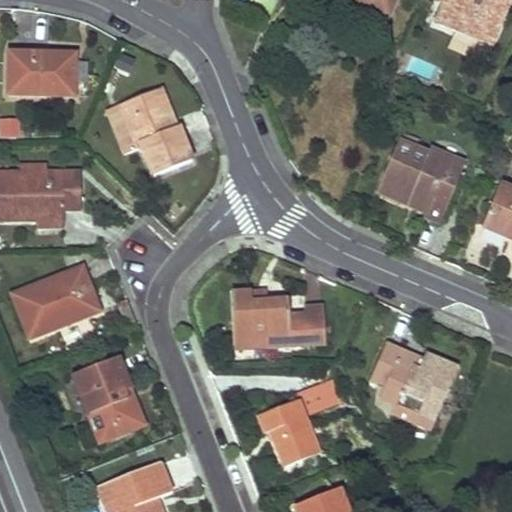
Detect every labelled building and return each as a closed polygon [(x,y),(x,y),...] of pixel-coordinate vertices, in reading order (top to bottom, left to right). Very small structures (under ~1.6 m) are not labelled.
[(361,0),(345,0),(387,18),(389,12),(361,0)] [(361,0),(389,12),(393,0),(361,0)] [(445,3),(436,22),(490,46),(508,0),(437,0),(445,3)] [(41,56),(9,54),(8,94),(72,97),(74,57),(41,56)] [(155,93),(121,107),(137,150),(142,148),(153,177),(190,162),(184,146),(177,129),(167,133),(163,122),(166,121),(155,93)] [(137,150),(121,107),(110,111),(127,154),(137,150)] [(20,121),(0,121),(0,136),(0,140),(21,140),(20,121)] [(428,155),(398,142),(377,192),(407,205),(409,200),(429,208),(426,214),(425,218),(439,224),(464,164),(430,149),(428,155)] [(19,168),(19,175),(45,174),(45,167),(19,168)] [(19,175),(0,175),(0,221),(37,221),(63,221),(63,211),(80,210),(80,175),(45,174),(19,175)] [(511,192),(499,186),(483,226),(508,237),(510,231),(511,231),(511,192)] [(409,200),(407,205),(417,210),(426,214),(429,208),(409,200)] [(82,268),(12,295),(29,338),(98,312),(93,298),(82,268)] [(265,294),(250,295),(250,306),(266,305),(265,294)] [(250,295),(231,296),(234,343),(267,342),(267,349),(290,348),(289,333),(304,333),(304,348),(325,346),(323,316),(304,317),(289,318),(289,304),(266,305),(250,306),(250,295)] [(289,333),(290,348),(304,348),(304,333),(289,333)] [(267,342),(234,343),(234,352),(267,349),(267,342)] [(397,407),(433,423),(453,367),(441,361),(424,353),(422,359),(421,365),(398,355),(400,350),(387,344),(370,381),(386,387),(401,395),(397,407)] [(398,355),(421,365),(422,359),(400,350),(398,355)] [(117,360),(73,378),(99,444),(143,426),(136,408),(129,411),(121,393),(129,390),(117,360)] [(302,416),(334,405),(326,385),(293,397),(295,404),(298,403),(302,416)] [(386,387),(381,400),(397,407),(401,395),(386,387)] [(136,408),(129,390),(121,393),(129,411),(136,408)] [(272,432),(284,468),(317,456),(302,416),(298,403),(295,404),(259,417),(264,434),(272,432)] [(397,407),(394,415),(430,431),(433,423),(397,407)] [(166,480),(160,465),(100,488),(108,511),(161,511),(160,509),(153,511),(149,502),(171,493),(166,480)] [(347,511),(340,490),(296,507),(298,511),(347,511)]
